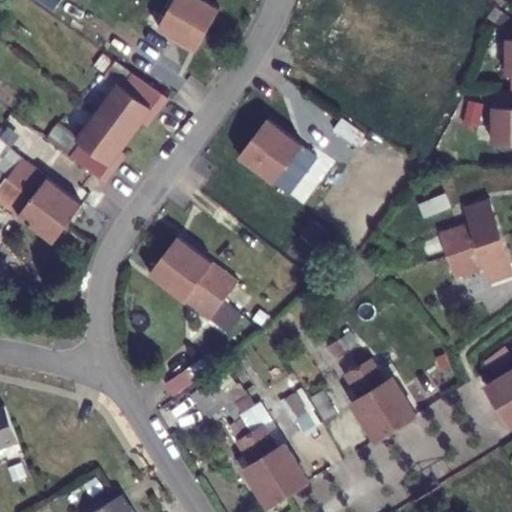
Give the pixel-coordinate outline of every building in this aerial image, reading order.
[(209,30),(159,0),(137,0),(132,11),(197,49),(209,30)] [(208,0),(159,0),(209,30),(221,7),(208,0)] [(98,111),(132,135),(152,108),(158,111),(169,96),(134,71),(124,84),(120,81),(98,111)] [(505,116),(500,152),(511,153),(511,100),(511,101),(510,117),(505,116)] [(72,155),(107,181),(117,167),(112,163),(132,135),(130,134),(98,111),(78,139),(82,142),(72,155)] [(254,137),(313,181),(327,162),(268,118),(254,137)] [(347,121),(339,134),(362,149),(370,137),(347,121)] [(299,201),(313,181),(254,137),(240,157),(299,201)] [(0,169),(5,173),(17,153),(0,142),(0,169)] [(22,158),(8,176),(69,222),(83,204),(22,158)] [(69,222),(8,176),(0,186),(0,198),(54,240),(69,222)] [(428,200),(420,201),(422,215),(450,211),(445,180),(426,183),(428,200)] [(440,232),(447,254),(504,233),(491,196),(466,205),(471,221),(440,232)] [(511,259),(504,233),(447,254),(455,276),(486,265),(491,281),(511,274),(511,259)] [(180,234),(166,252),(226,299),(240,280),(180,234)] [(212,318),(226,299),(166,252),(151,272),(212,318)] [(340,337),(347,347),(356,341),(350,330),(340,337)] [(347,347),(340,337),(330,343),(337,353),(347,347)] [(372,357),(358,365),(396,426),(417,413),(393,375),(386,380),(372,357)] [(377,438),(396,426),(358,365),(345,373),(359,396),(353,399),(377,438)] [(511,368),(488,384),(500,405),(511,397),(511,368)] [(299,429),(315,421),(298,391),(283,399),(299,429)] [(243,409),(254,402),(248,393),(236,400),(243,409)] [(511,397),(500,405),(511,423),(511,397)] [(0,403),(0,402),(0,443),(14,438),(0,403)] [(268,505),(289,492),(250,430),(241,415),(230,423),(239,437),(237,438),(252,462),(245,467),(268,505)] [(263,421),(250,430),(289,492),(310,479),(286,441),(279,446),(263,421)] [(139,511),(127,492),(95,511),(139,511)]
